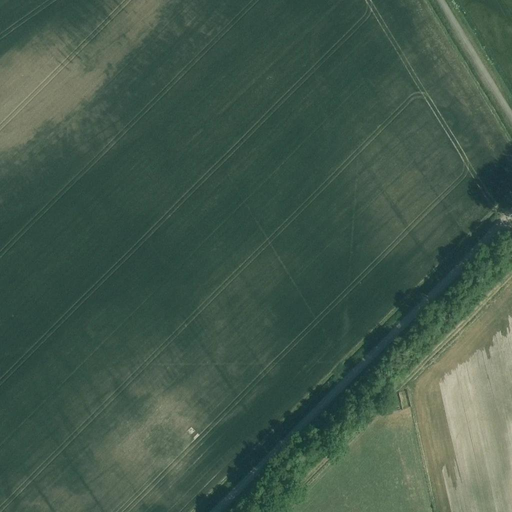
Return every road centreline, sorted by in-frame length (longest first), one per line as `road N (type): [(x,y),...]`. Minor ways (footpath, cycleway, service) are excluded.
road 1 (unclassified): [(211,511),(511,210)]
road 2 (track): [(275,511),(511,278)]
road 3 (track): [(511,118),(439,0)]
